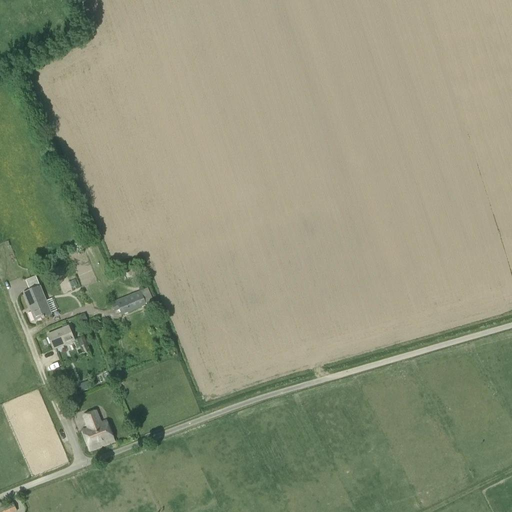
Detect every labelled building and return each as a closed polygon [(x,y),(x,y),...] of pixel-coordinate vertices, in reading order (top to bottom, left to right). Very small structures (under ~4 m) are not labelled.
[(52,299),(46,302),(36,276),(25,280),(30,292),(24,294),(35,321),(51,315),(51,313),(57,311),(52,299)] [(122,316),(153,303),(147,289),(111,303),(114,312),(120,310),(122,316)] [(53,350),(74,342),(68,327),(48,336),(53,350)] [(91,450),(112,442),(105,423),(100,425),(95,412),(84,417),(88,429),(83,430),(91,450)] [(0,506),(0,511),(12,511),(17,510),(14,501),(0,506)]
